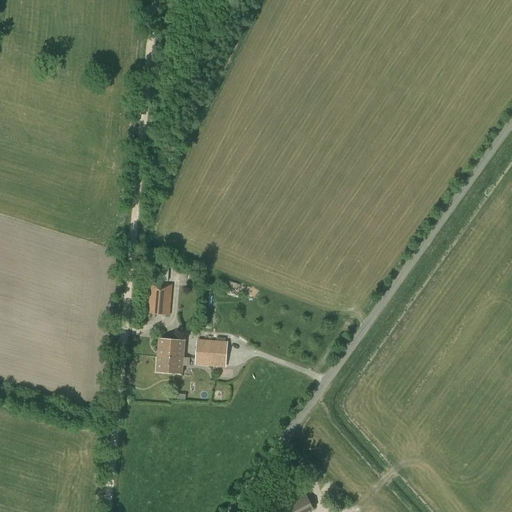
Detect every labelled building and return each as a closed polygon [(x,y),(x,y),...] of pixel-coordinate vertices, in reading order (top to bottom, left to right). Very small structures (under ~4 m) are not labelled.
[(158,265),(157,280),(168,281),(169,266),(158,265)] [(147,314),(170,315),(173,284),(150,282),(147,314)] [(159,339),(157,358),(163,358),(176,359),(176,358),(184,359),(185,341),(159,339)] [(188,364),(226,367),(228,342),(190,339),(188,364)] [(163,358),(157,358),(156,372),(183,374),(184,359),(176,358),(176,359),(163,358)] [(308,511),(314,509),(306,493),(282,506),(285,511),(308,511)]
